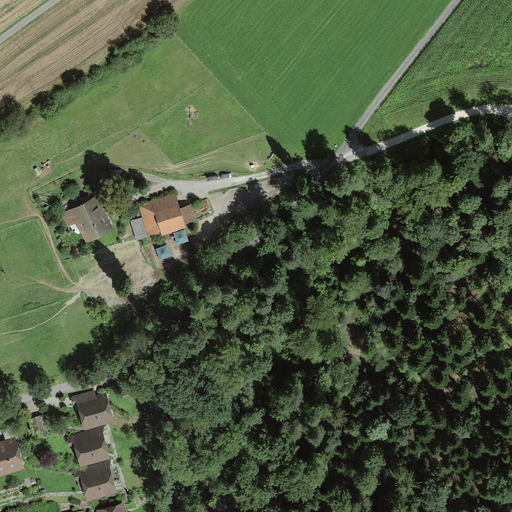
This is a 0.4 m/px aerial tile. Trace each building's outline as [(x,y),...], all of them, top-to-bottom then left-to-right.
[(176,192),(138,202),(148,237),(186,226),(176,192)] [(85,241),(103,231),(96,218),(103,214),(98,205),(92,208),(87,199),(62,212),(70,227),(76,224),(85,241)] [(105,392),(78,400),(85,424),(113,415),(105,392)] [(42,414),(30,418),(33,430),(46,426),(42,414)] [(101,427),(74,435),(81,461),(109,453),(101,427)] [(0,470),(23,463),(15,436),(0,440),(0,470)] [(108,462),(81,469),(88,495),(115,487),(108,462)] [(127,511),(124,501),(98,509),(98,511),(127,511)]
